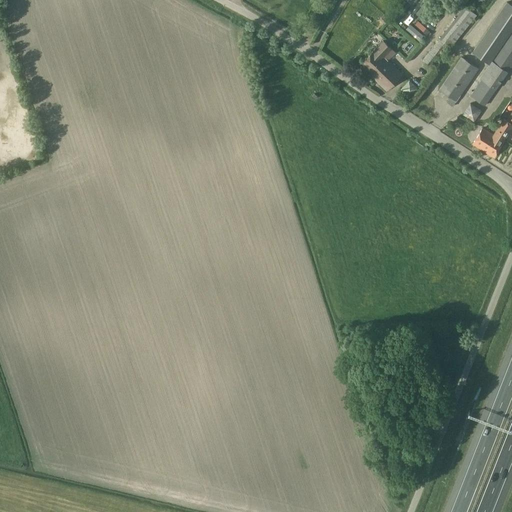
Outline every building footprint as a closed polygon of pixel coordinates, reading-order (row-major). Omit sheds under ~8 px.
[(511,28),(511,5),(507,2),(473,51),(489,62),(511,28)] [(432,67),(476,16),(468,9),(442,40),(440,39),(423,59),(432,67)] [(377,10),(370,19),(379,27),(387,19),(377,10)] [(417,19),(408,28),(421,40),(430,30),(417,19)] [(397,39),(401,33),(395,29),(391,35),(397,39)] [(483,105),(511,62),(511,30),(468,95),(483,105)] [(373,42),(378,35),(371,31),(366,37),(373,42)] [(383,57),(391,49),(383,41),(372,51),(358,66),(366,74),(368,72),(386,91),(402,75),(383,57)] [(411,42),(403,47),(406,52),(414,48),(411,42)] [(453,107),(456,102),(478,69),(461,58),(439,90),(449,97),(446,103),(453,107)] [(400,89),(407,96),(416,87),(409,80),(400,89)] [(470,100),(464,114),(475,119),(482,105),(470,100)] [(493,157),(511,125),(511,124),(503,118),(493,135),(482,128),(473,144),(493,157)]
